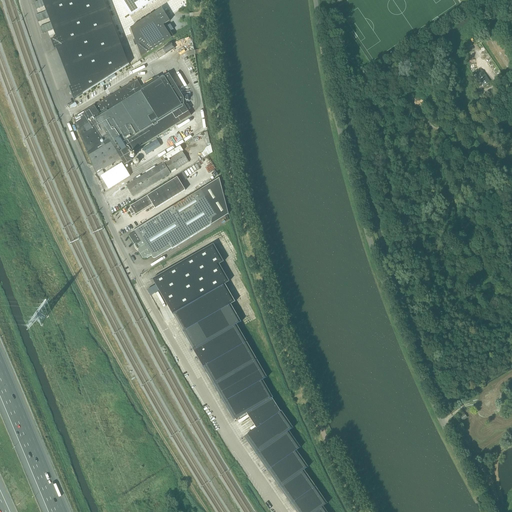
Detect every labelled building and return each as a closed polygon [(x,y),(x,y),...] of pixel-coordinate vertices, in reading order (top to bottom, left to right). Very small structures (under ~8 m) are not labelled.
[(104,0),(39,0),(40,1),(41,0),(46,0),(60,36),(51,40),(55,50),(60,47),(75,85),(69,87),(71,92),(70,93),(71,96),(72,95),(74,100),(129,64),(104,0)] [(119,0),(130,16),(140,10),(140,11),(143,9),(143,8),(155,1),(157,0),(119,0)] [(162,8),(130,28),(141,57),(171,38),(163,25),(170,21),(169,20),(170,20),(168,18),(162,8)] [(170,45),(156,54),(159,59),(173,50),(170,45)] [(483,71),(476,76),(483,86),(490,82),(483,71)] [(76,125),(96,174),(121,159),(125,165),(130,162),(127,155),(137,149),(191,116),(184,104),(184,98),(168,74),(143,89),(137,79),(132,82),(131,82),(128,84),(128,85),(111,95),(110,94),(108,96),(108,97),(73,119),(74,121),(72,123),(73,126),(76,125)] [(164,163),(126,186),(133,197),(170,174),(170,172),(175,169),(176,170),(189,162),(182,151),(169,159),(170,160),(164,164),(164,163)] [(177,177),(130,206),(132,208),(129,210),(132,215),(135,213),(136,215),(153,205),(155,209),(185,190),(177,177)] [(165,247),(168,251),(172,248),(172,249),(211,225),(211,223),(227,213),(228,212),(220,178),(131,233),(129,236),(134,244),(137,244),(137,245),(139,248),(139,249),(138,251),(143,259),(147,259),(165,247)] [(152,279),(172,314),(225,284),(229,281),(219,264),(223,262),(213,244),(152,279)] [(172,314),(183,332),(231,304),(235,302),(225,284),(172,314)] [(231,304),(183,332),(193,349),(236,324),(241,322),(231,304)] [(236,324),(193,349),(203,366),(246,341),(239,328),(236,324)] [(203,366),(213,384),(256,359),(246,341),(203,366)] [(213,384),(223,402),(262,380),(267,377),(256,359),(213,384)] [(262,380),(223,402),(233,420),(250,410),(272,398),(272,397),(262,380)] [(250,410),(260,425),(280,411),(272,398),(250,410)] [(244,437),(256,454),(289,430),(293,427),(281,410),(280,411),(260,425),(244,437)] [(464,413),(456,420),(459,424),(467,417),(464,413)] [(267,470),(296,450),(300,447),(289,430),(256,454),(267,470)] [(267,470),(279,487),(304,469),(308,467),(296,450),(267,470)] [(290,504),(315,486),(304,470),(279,487),(290,504)] [(296,511),(314,511),(323,506),(327,503),(315,486),(290,504),(296,511)]
